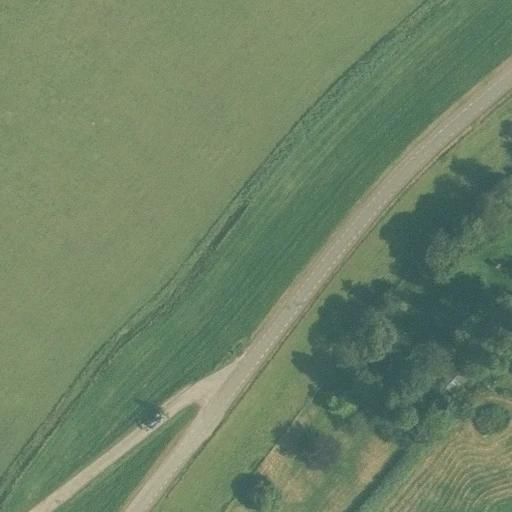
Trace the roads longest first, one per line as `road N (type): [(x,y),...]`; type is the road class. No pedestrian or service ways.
road 1 (unclassified): [(131,511),(335,243),(400,167),(511,66)]
road 2 (track): [(33,511),(192,386),(222,392)]
